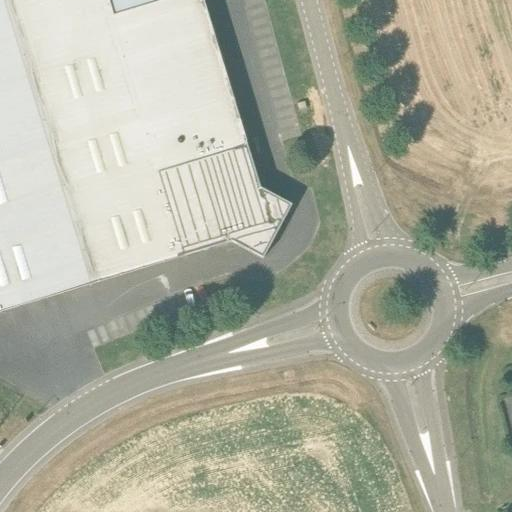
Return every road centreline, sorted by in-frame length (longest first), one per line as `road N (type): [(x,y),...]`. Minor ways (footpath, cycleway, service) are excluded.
road 1 (unknown): [(228,0),(264,155),(301,214),(272,271),(220,272),(61,329),(56,367),(80,415)]
road 2 (unclassified): [(0,487),(51,435),(109,397),(226,355)]
road 3 (unclassified): [(348,148),(308,0)]
road 4 (unclassified): [(337,305),(264,331),(226,355)]
road 5 (unclassified): [(385,364),(434,476)]
road 6 (unclassified): [(434,476),(434,430),(418,356)]
road 7 (unclassified): [(226,355),(346,341)]
